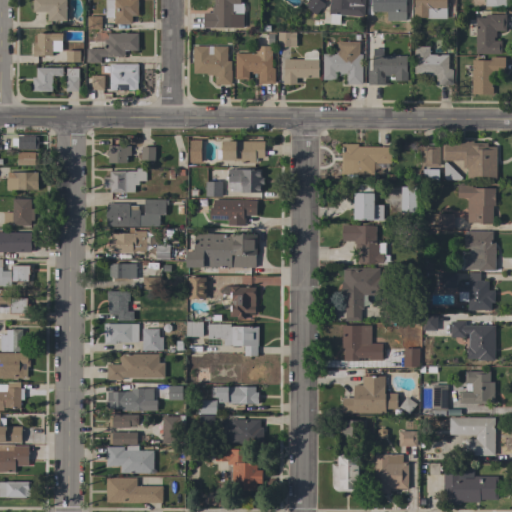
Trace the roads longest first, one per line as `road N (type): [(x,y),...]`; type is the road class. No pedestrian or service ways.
road 1 (tertiary): [(0,118),(511,119)]
road 2 (tertiary): [(65,511),(66,118)]
road 3 (residential): [(304,511),(307,119)]
